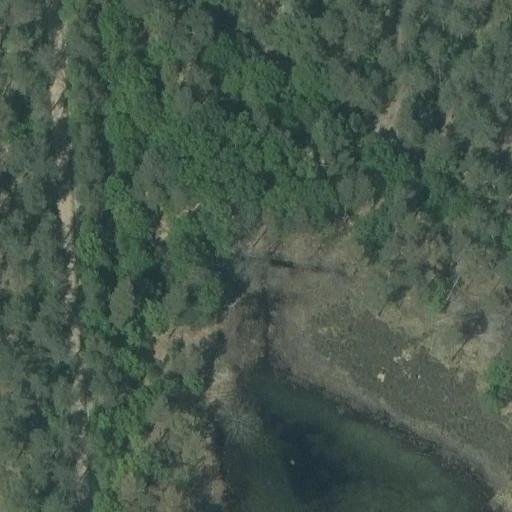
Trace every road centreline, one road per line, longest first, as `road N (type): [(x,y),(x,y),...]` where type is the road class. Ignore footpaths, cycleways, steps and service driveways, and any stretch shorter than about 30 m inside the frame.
road 1 (track): [(50,0),(83,511)]
road 2 (track): [(396,149),(185,0)]
road 3 (track): [(394,0),(396,149)]
road 4 (track): [(511,229),(396,149)]
